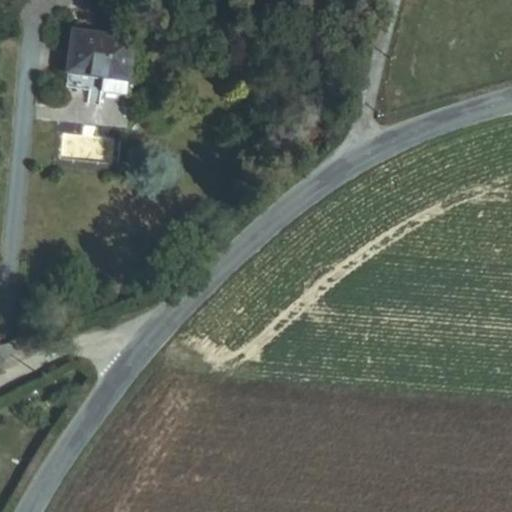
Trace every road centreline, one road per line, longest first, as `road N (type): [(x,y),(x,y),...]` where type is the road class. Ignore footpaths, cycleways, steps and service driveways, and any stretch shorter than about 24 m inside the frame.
road 1 (tertiary): [(511,99),(354,159),(216,270),(134,358)]
road 2 (unknown): [(5,378),(17,261),(54,75)]
road 3 (tertiary): [(134,358),(29,511)]
road 4 (unclassified): [(134,358),(93,343),(51,351),(0,381)]
